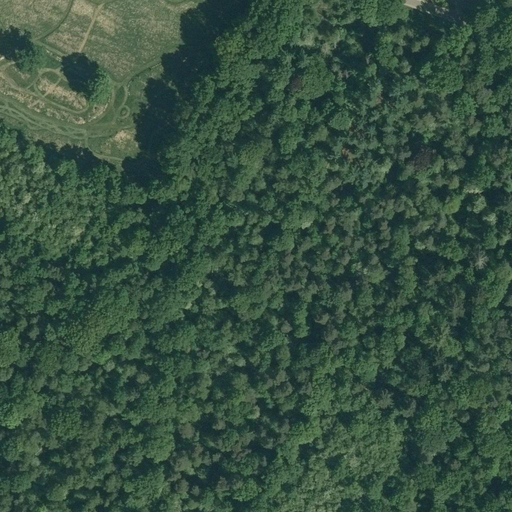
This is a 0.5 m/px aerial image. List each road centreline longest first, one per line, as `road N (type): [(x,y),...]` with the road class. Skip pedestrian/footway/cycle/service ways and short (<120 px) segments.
road 1 (unknown): [(271,0),(136,274),(84,286),(28,366),(0,430)]
road 2 (track): [(436,14),(334,216)]
